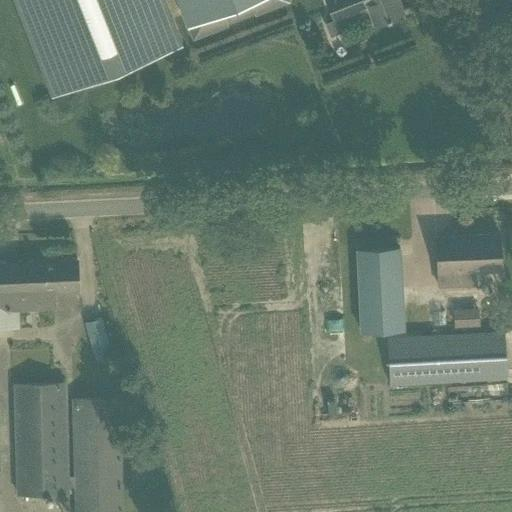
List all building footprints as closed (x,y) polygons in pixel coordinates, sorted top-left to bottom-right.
[(14,0),(51,95),(182,43),(165,0),(178,0),(179,3),(187,0),(14,0)] [(187,0),(179,3),(193,39),(228,25),(227,23),(255,12),(255,15),(287,2),(287,0),(187,0)] [(368,6),(375,23),(403,12),(398,0),(327,0),(335,20),(368,6)] [(436,237),(439,282),(475,280),(475,269),(501,268),(499,234),(436,237)] [(399,248),(357,250),(361,332),(403,330),(399,248)] [(0,261),(0,328),(19,328),(18,308),(56,306),(55,291),(79,289),(77,258),(0,261)] [(479,308),(453,309),(453,326),(479,325),(479,308)] [(444,311),(432,311),(433,324),(445,323),(444,311)] [(87,322),(98,361),(113,357),(102,318),(87,322)] [(387,338),(390,384),(507,377),(504,331),(387,338)] [(74,486),(74,511),(122,511),(120,396),(72,398),(73,476),(68,476),(66,381),(14,382),(16,495),(69,494),(69,486),(74,486)]
